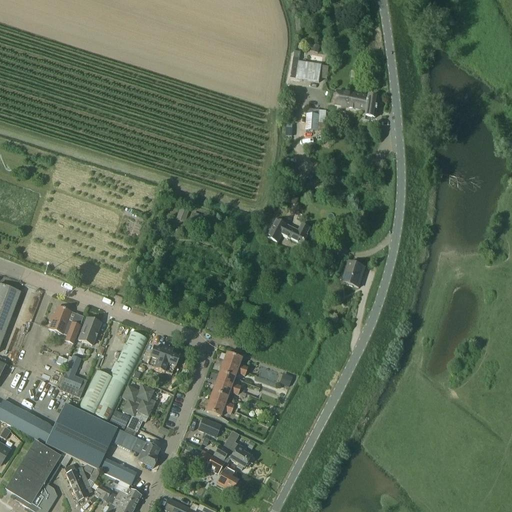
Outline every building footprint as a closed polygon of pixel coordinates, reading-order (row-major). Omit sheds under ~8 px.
[(309,82),(319,84),(320,79),(322,67),(299,63),(300,60),(294,59),(291,79),(309,82)] [(322,67),(320,79),(327,81),(329,68),(322,67)] [(335,106),(366,111),(367,111),(369,98),(337,92),(335,106)] [(367,111),(366,111),(365,117),(375,119),(378,99),(369,98),(367,111)] [(318,131),(319,111),(307,111),(306,131),(318,131)] [(293,197),(290,203),(296,206),(298,200),(293,197)] [(180,209),(175,220),(184,224),(188,213),(180,209)] [(193,214),(190,221),(202,225),(205,218),(193,214)] [(306,236),(310,229),(302,225),(298,232),(287,227),(287,226),(276,221),(267,239),(278,244),(282,236),(303,246),(307,237),(306,236)] [(366,269),(348,263),(342,285),(359,290),(366,269)] [(0,346),(20,294),(0,286),(0,346)] [(73,345),(80,327),(71,324),(71,325),(67,323),(70,313),(56,308),(53,316),(51,316),(49,323),(51,323),(48,330),(62,335),(63,335),(67,337),(65,342),(73,345)] [(211,316),(205,331),(219,336),(225,321),(211,316)] [(87,319),(78,341),(92,347),(100,324),(87,319)] [(245,338),(248,329),(243,327),(239,336),(245,338)] [(96,372),(81,402),(78,409),(108,423),(148,341),(131,333),(109,378),(96,372)] [(161,352),(153,349),(149,359),(150,360),(147,367),(154,370),(153,371),(164,375),(164,374),(171,377),(174,369),(175,369),(179,359),(171,356),(173,351),(163,347),(161,352)] [(226,355),(222,365),(246,373),(247,370),(239,367),(241,361),(226,355)] [(80,399),(87,382),(74,377),(81,360),(73,357),(59,391),(80,399)] [(59,358),(56,364),(64,367),(67,361),(59,358)] [(244,378),(246,373),(222,365),(219,374),(234,380),(236,375),(244,378)] [(215,384),(239,392),(240,391),(240,389),(232,386),(234,380),(219,374),(215,384)] [(284,375),(280,385),(289,388),(292,378),(284,375)] [(238,396),(239,392),(215,384),(212,393),(227,399),(229,394),(237,397),(238,396)] [(126,429),(134,433),(137,434),(145,417),(148,419),(153,407),(148,404),(153,393),(141,387),(139,393),(127,387),(122,399),(127,402),(122,413),(131,418),(129,423),(127,423),(128,422),(114,415),(110,423),(124,430),(126,425),(128,426),(126,429)] [(208,403),(232,411),(233,407),(225,404),(227,399),(212,393),(208,403)] [(54,429),(3,402),(0,408),(0,422),(37,442),(40,444),(46,446),(45,446),(87,467),(94,470),(119,482),(123,484),(129,487),(130,487),(134,478),(101,462),(110,443),(131,453),(135,446),(137,441),(131,438),(134,433),(126,429),(123,434),(65,406),(54,429)] [(230,415),(232,411),(208,403),(205,413),(220,418),(222,412),(230,415)] [(202,420),(197,431),(199,432),(215,438),(219,427),(202,420)] [(160,428),(158,433),(167,437),(169,433),(160,428)] [(159,451),(137,441),(135,446),(139,448),(138,448),(141,449),(140,451),(142,453),(137,462),(152,470),(157,459),(156,458),(159,451)] [(233,444),(233,445),(226,441),(221,449),(219,447),(213,457),(227,465),(230,461),(238,466),(236,469),(241,472),(243,469),(244,470),(244,469),(246,470),(249,464),(247,463),(250,458),(243,454),(245,451),(233,444)] [(0,445),(0,467),(10,451),(0,445)] [(20,503),(19,505),(30,511),(48,511),(57,498),(53,490),(47,487),(60,466),(56,463),(58,459),(35,445),(6,491),(18,499),(16,501),(20,503)] [(202,452),(198,459),(203,462),(209,465),(206,470),(220,478),(216,486),(231,494),(238,482),(232,479),(235,474),(226,469),(227,467),(213,458),(207,455),(202,452)] [(73,466),(64,470),(66,476),(72,490),(87,483),(81,469),(75,472),(73,466)] [(85,467),(83,470),(84,473),(90,476),(92,471),(85,467)] [(94,472),(89,482),(94,485),(99,474),(94,472)] [(119,482),(115,490),(120,492),(117,497),(136,507),(141,498),(127,491),(129,487),(123,484),(119,482)] [(90,489),(87,483),(72,490),(78,503),(87,499),(86,496),(91,493),(90,489)] [(98,488),(96,493),(101,496),(102,496),(104,491),(98,488)] [(101,496),(99,499),(105,503),(110,494),(104,491),(102,496),(101,496)] [(110,494),(105,503),(110,505),(112,506),(115,508),(117,509),(123,511),(133,511),(136,507),(117,497),(110,494)] [(211,511),(199,506),(198,508),(192,505),(189,510),(169,501),(164,511),(165,511),(211,511)]
